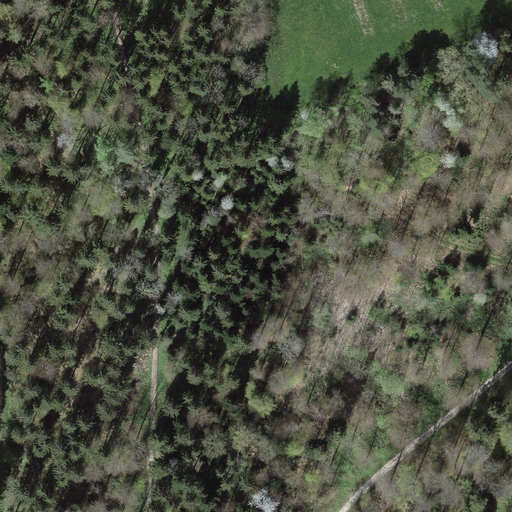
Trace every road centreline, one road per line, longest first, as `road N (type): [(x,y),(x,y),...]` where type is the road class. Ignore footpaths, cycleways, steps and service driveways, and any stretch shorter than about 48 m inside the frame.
road 1 (track): [(146,511),(156,255),(113,0)]
road 2 (track): [(511,361),(342,511)]
